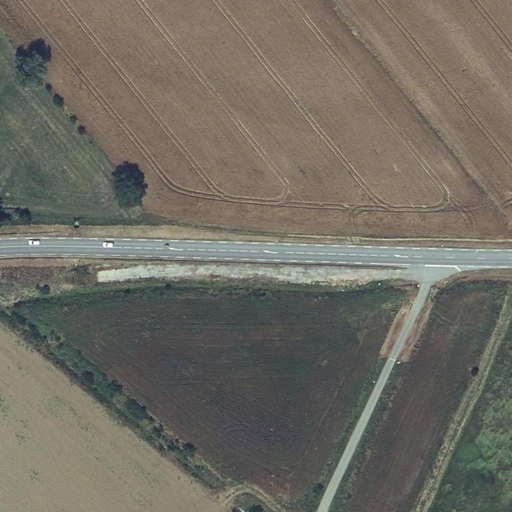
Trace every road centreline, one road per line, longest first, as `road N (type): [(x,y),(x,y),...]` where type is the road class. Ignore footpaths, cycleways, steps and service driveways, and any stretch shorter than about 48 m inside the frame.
road 1 (tertiary): [(0,246),(427,257)]
road 2 (unclassified): [(323,511),(420,299),(427,257)]
